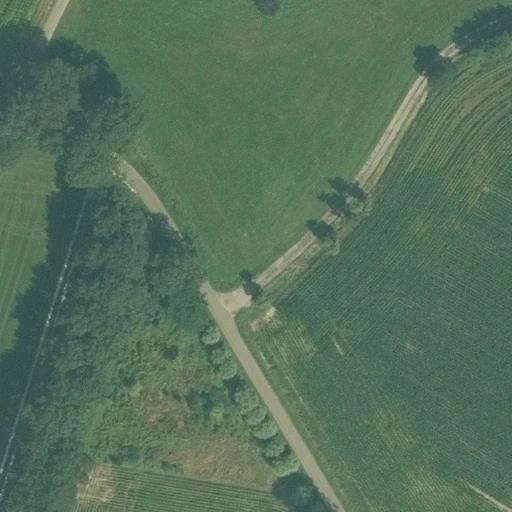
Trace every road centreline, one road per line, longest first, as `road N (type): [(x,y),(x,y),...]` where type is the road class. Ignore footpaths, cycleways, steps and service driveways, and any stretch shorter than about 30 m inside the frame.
road 1 (unclassified): [(337,511),(135,179),(79,142),(2,128)]
road 2 (track): [(0,478),(101,152)]
road 3 (unclassified): [(2,128),(63,0)]
